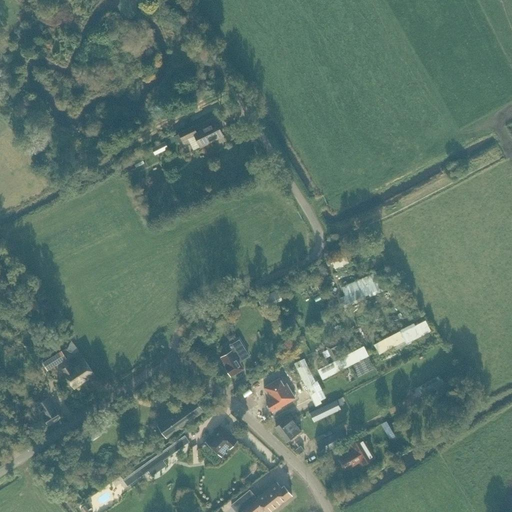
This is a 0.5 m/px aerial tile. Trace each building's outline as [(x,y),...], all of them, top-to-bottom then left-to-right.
[(199,147),(206,143),(222,135),(215,121),(199,129),(195,131),(193,126),(179,133),(182,140),(193,135),(199,147)] [(172,145),(177,143),(174,136),(168,139),(172,145)] [(166,142),(153,149),(156,156),(169,149),(166,142)] [(344,253),(330,259),(335,269),(348,263),(344,253)] [(345,296),(340,298),(345,308),(394,287),(386,268),(342,287),(345,296)] [(282,302),(279,293),(258,302),(262,310),(282,302)] [(292,315),(282,320),(286,328),(296,323),(292,315)] [(407,329),(375,346),(379,354),(405,341),(406,342),(430,330),(425,320),(407,329)] [(333,328),(336,335),(341,332),(338,325),(333,328)] [(332,361),(317,369),(322,379),(344,368),(368,355),(362,345),(347,354),(338,358),(334,351),(343,346),(339,339),(325,346),(326,350),(322,352),(325,358),(329,356),(332,361)] [(226,354),(220,358),(223,363),(230,376),(243,369),(239,361),(248,356),(239,340),(226,348),(229,352),(226,354)] [(47,370),(65,358),(61,351),(42,363),(47,370)] [(274,368),(293,359),(291,353),(272,362),(274,368)] [(64,374),(74,388),(94,374),(83,358),(79,360),(80,363),(71,369),(69,365),(62,369),(65,373),(64,374)] [(423,396),(444,385),(439,375),(418,387),(423,396)] [(270,398),(275,408),(297,399),(289,382),(286,383),(283,377),(269,383),(274,396),(270,398)] [(450,393),(438,400),(441,407),(454,399),(450,393)] [(48,398),(37,405),(44,417),(43,417),(48,425),(60,418),(56,410),(55,410),(48,398)] [(167,437),(203,411),(195,399),(158,425),(167,437)] [(9,414),(17,409),(11,400),(3,406),(9,414)] [(336,400),(310,412),(314,421),(340,409),(336,400)] [(283,421),(275,427),(286,442),(301,431),(291,417),(284,423),(283,421)] [(390,438),(404,429),(400,422),(391,427),(389,424),(387,420),(381,423),(390,438)] [(101,434),(96,425),(85,432),(91,441),(101,434)] [(237,441),(221,426),(206,442),(221,456),(229,448),(237,441)] [(322,453),(343,441),(338,432),(317,444),(322,453)] [(167,465),(163,460),(189,442),(184,435),(123,479),(127,486),(148,471),(152,476),(167,465)] [(362,465),(374,457),(362,438),(350,445),(353,450),(340,458),(346,469),(359,461),(362,465)] [(295,453),(300,448),(295,443),(290,448),(295,453)] [(281,488),(277,482),(256,498),(250,490),(231,505),(236,511),(260,511),(264,509),(266,511),(271,511),(292,496),(283,486),(281,488)]
